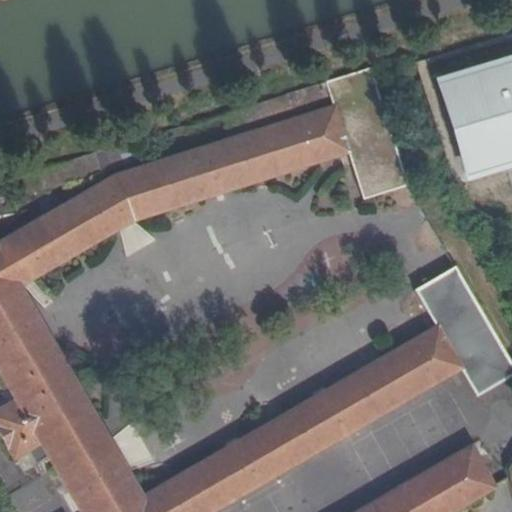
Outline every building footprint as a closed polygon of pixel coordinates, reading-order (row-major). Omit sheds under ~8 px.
[(511,55),(431,76),(459,180),(511,165),(511,55)] [(333,104),(326,82),(287,95),(290,107),(293,116),(333,104)] [(290,107),(287,95),(245,107),(249,120),(290,107)] [(0,373),(78,511),(206,511),(461,366),(432,325),(144,492),(21,287),(134,220),(348,152),(333,104),(293,116),(113,179),(15,235),(0,244),(0,373)] [(138,161),(132,142),(96,153),(103,174),(115,168),(138,161)] [(103,174),(96,153),(37,171),(43,193),(103,174)] [(43,193),(37,171),(23,175),(29,197),(43,193)] [(0,244),(15,235),(2,212),(0,213),(0,244)] [(511,255),(511,231),(506,229),(496,247),(511,255)] [(465,338),(483,394),(511,376),(511,365),(455,269),(445,275),(465,338)] [(352,511),(451,511),(493,488),(466,444),(352,511)]
